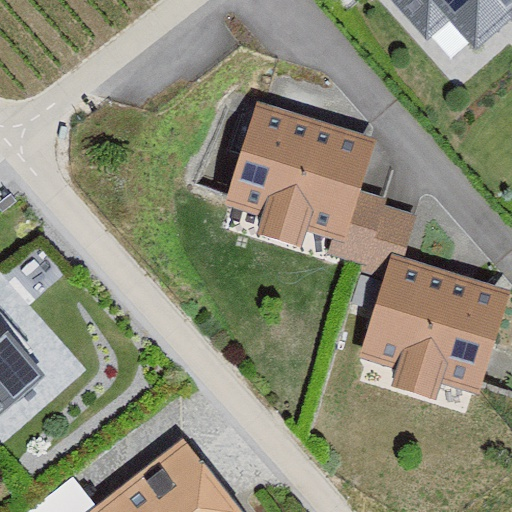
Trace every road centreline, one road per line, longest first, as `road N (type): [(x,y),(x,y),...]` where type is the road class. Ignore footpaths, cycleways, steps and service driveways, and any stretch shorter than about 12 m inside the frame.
road 1 (residential): [(10,142),(334,511)]
road 2 (residential): [(299,0),(511,256)]
road 3 (residential): [(182,0),(10,142)]
